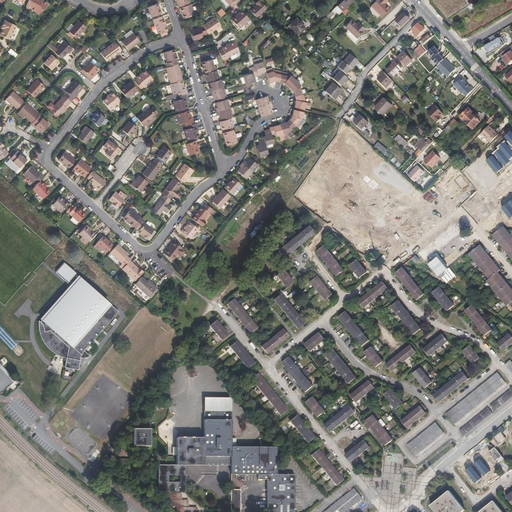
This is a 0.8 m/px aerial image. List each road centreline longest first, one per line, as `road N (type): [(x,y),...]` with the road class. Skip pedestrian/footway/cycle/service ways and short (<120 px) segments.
road 1 (residential): [(464,448),(419,394),(364,371),(321,321)]
road 2 (residential): [(383,272),(419,318),(475,342),(511,381)]
road 3 (unknown): [(416,245),(364,185),(308,253)]
road 4 (residential): [(425,10),(362,75),(360,90),(336,117)]
road 5 (residential): [(180,37),(222,170)]
road 6 (residential): [(259,87),(283,105),(257,122),(222,170)]
